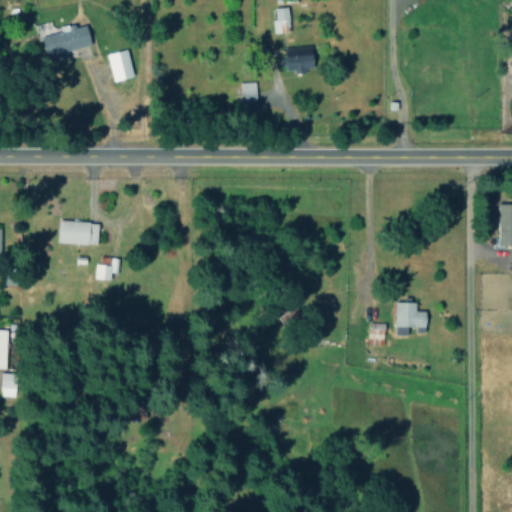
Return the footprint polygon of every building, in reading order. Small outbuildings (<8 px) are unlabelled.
[(274,33),(289,30),(286,6),(270,8),(274,33)] [(91,47),(87,24),(75,26),(74,23),(59,26),(60,31),(41,35),(46,56),(91,47)] [(313,69),(312,46),(284,47),(285,71),(313,69)] [(113,81),(133,75),(126,49),(106,54),(113,81)] [(255,104),(254,81),(239,82),(240,105),(255,104)] [(511,203),(498,203),(498,246),(511,245),(511,203)] [(97,243),(97,221),(58,220),(58,242),(97,243)] [(109,264),(94,263),(93,278),(110,279),(110,272),(116,272),(117,258),(109,257),(109,264)] [(416,302),(394,301),(394,334),(407,334),(407,329),(425,329),(426,310),(415,310),(416,302)] [(366,344),(383,345),(383,323),(367,322),(366,344)] [(0,395),(14,396),(15,373),(0,372),(0,395)]
